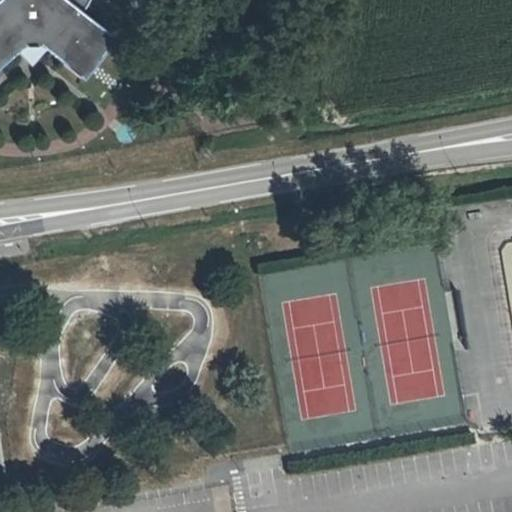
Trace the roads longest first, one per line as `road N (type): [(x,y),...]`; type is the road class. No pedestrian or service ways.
road 1 (tertiary): [(86,209),(306,171)]
road 2 (tertiary): [(511,125),(306,171)]
road 3 (tertiary): [(306,171),(511,148)]
